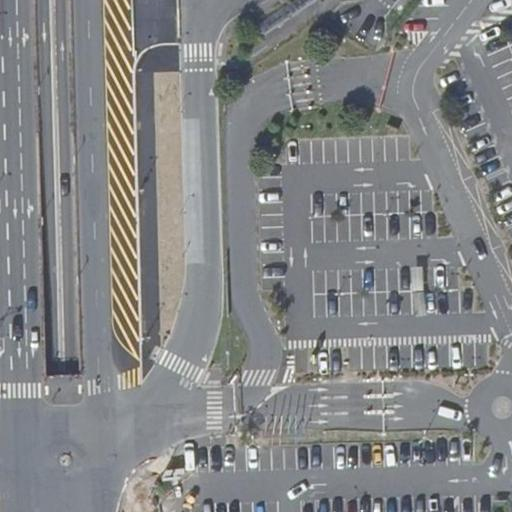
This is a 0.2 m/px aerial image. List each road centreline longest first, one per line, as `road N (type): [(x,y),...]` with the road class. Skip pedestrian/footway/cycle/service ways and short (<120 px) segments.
road 1 (primary): [(13,0),(23,452)]
road 2 (primary): [(101,449),(88,0)]
